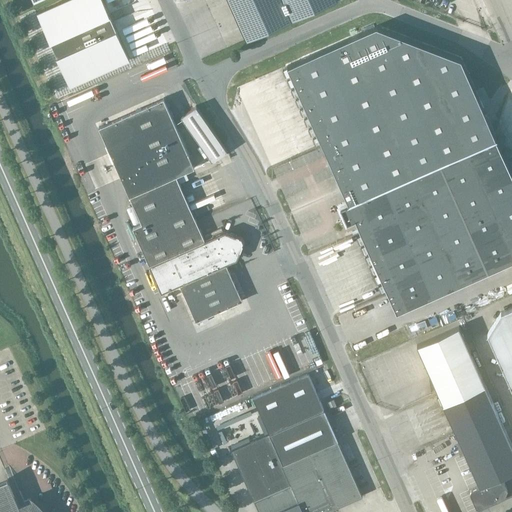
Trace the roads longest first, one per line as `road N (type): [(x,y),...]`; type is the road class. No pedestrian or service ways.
road 1 (unknown): [(196,68),(122,93),(84,125),(163,324),(185,346),(221,344),(245,327),(273,273),(295,258)]
road 2 (unclassified): [(408,511),(248,154),(215,99),(216,82)]
road 3 (unclassified): [(214,511),(147,428),(0,102)]
road 4 (primary): [(154,511),(0,164)]
road 5 (unclassified): [(511,64),(376,4),(229,68),(216,82)]
